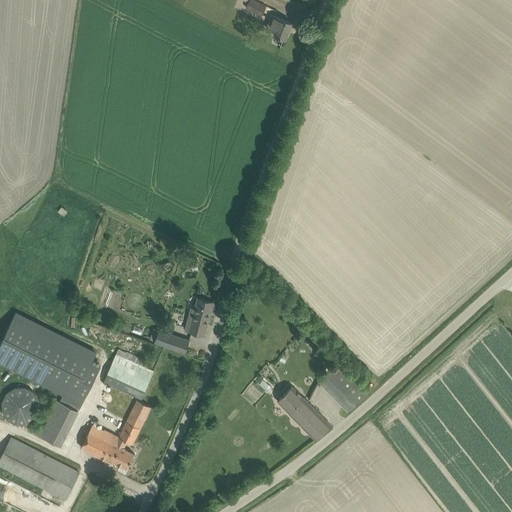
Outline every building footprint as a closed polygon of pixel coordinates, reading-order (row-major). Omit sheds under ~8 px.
[(249,0),(248,3),(246,7),(262,14),(266,6),(253,0),(249,0)] [(274,34),(285,39),(291,22),(272,15),(267,28),(275,31),(274,34)] [(186,330),(204,335),(213,301),(198,297),(195,308),(192,307),(186,330)] [(17,311),(0,344),(0,362),(63,394),(59,401),(79,411),(102,365),(93,361),(98,351),(17,311)] [(159,329),(155,341),(185,352),(189,340),(159,329)] [(104,382),(141,400),(155,370),(149,367),(151,363),(127,352),(127,353),(120,349),(104,382)] [(319,380),(348,410),(366,393),(337,363),(319,380)] [(315,439),(331,424),(292,386),(278,399),(315,439)] [(3,401),(3,404),(3,407),(3,409),(5,414),(7,417),(9,419),(13,421),(16,422),(19,423),(23,423),(26,423),(30,421),(32,419),(35,417),(36,416),(38,414),(39,411),(39,407),(39,403),(39,401),(38,398),(37,395),(36,394),(34,392),(31,390),(29,389),(25,387),(22,387),(20,387),(16,387),(13,389),(10,391),(8,392),(6,395),(4,398),(3,401)] [(81,447),(112,462),(113,460),(127,468),(135,453),(124,447),(127,440),(133,443),(151,406),(137,399),(119,437),(93,424),(81,447)] [(35,433),(61,446),(79,411),(56,400),(42,427),(39,426),(35,433)] [(0,458),(0,465),(65,499),(79,472),(11,436),(0,458)]
